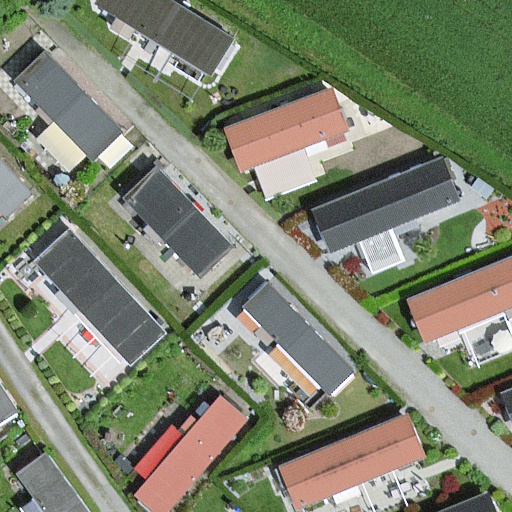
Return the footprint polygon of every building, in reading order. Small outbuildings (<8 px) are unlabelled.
[(205,0),(116,0),(108,15),(241,89),(271,37),(205,0)] [(36,26),(0,62),(0,75),(103,176),(145,132),(36,26)] [(373,52),(212,113),(240,186),(401,125),(373,52)] [(0,100),(0,210),(27,236),(82,179),(0,100)] [(473,145),(313,207),(341,280),(502,218),(473,145)] [(148,146),(106,190),(216,296),(258,252),(148,146)] [(93,204),(38,261),(146,364),(201,308),(93,204)] [(511,253),(403,296),(431,369),(511,337),(511,253)] [(268,256),(226,299),(336,406),(378,362),(268,256)] [(511,371),(489,381),(511,440),(511,371)] [(179,511),(269,424),(218,372),(122,467),(166,511),(179,511)] [(0,393),(0,434),(19,423),(0,393)] [(416,395),(255,457),(276,511),(330,511),(444,468),(416,395)] [(80,511),(27,428),(0,444),(0,511),(80,511)] [(509,511),(498,482),(421,511),(509,511)] [(241,511),(224,495),(207,511),(241,511)]
